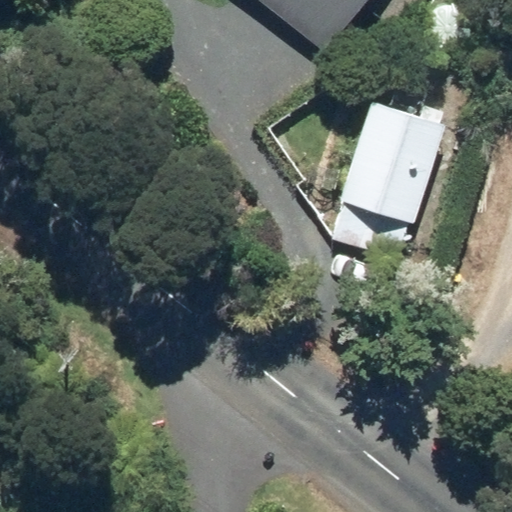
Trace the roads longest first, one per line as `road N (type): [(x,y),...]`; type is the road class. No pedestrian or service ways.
road 1 (tertiary): [(0,159),(440,511)]
road 2 (track): [(371,455),(511,287)]
